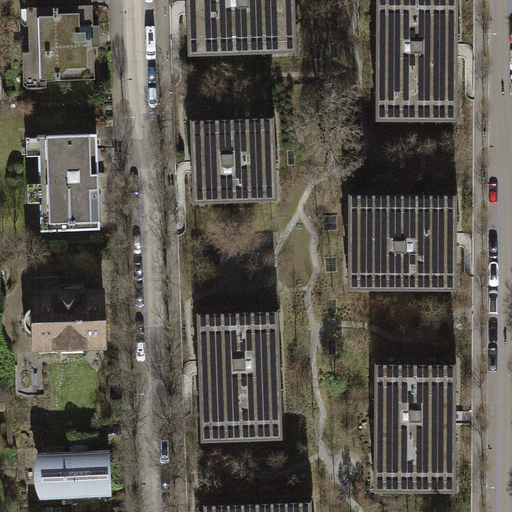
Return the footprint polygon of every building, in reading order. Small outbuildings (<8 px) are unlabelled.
[(296,0),(186,0),(188,54),(298,52),(296,0)] [(456,0),(375,0),(375,120),(456,120),(456,0)] [(93,76),(90,4),(28,7),(30,52),(25,52),(26,71),(31,71),(31,78),(93,76)] [(274,115),(190,118),(192,202),(276,199),(274,115)] [(38,135),(42,230),(100,227),(95,132),(38,135)] [(456,191),(345,191),(344,287),(456,287),(456,191)] [(59,277),(34,277),(36,305),(28,308),(23,318),(26,328),(35,332),(36,344),(57,343),(63,353),(82,354),(87,344),(104,343),(101,290),(85,290),(84,283),(61,283),(59,277)] [(277,309),(197,311),(201,438),(281,436),(277,309)] [(456,361),(373,360),(372,489),(455,489),(456,361)] [(71,455),(41,456),(41,467),(39,476),(42,485),(44,492),(107,489),(107,454),(87,454),(89,445),(71,446),(71,455)] [(311,511),(311,498),(203,501),(203,511),(311,511)]
